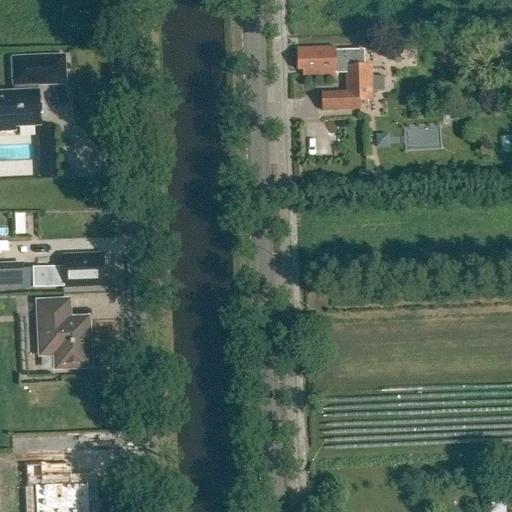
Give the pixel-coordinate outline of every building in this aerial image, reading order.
[(335,49),(299,50),(299,71),(305,71),(305,77),(335,76),(335,74),(345,74),(345,94),(322,94),(322,112),(359,111),(358,102),(371,102),(371,92),(385,92),(384,77),(371,78),(370,67),(359,67),(359,51),(335,52),(335,49)] [(64,58),(12,60),(13,90),(13,93),(0,93),(0,132),(15,132),(15,128),(40,127),(38,86),(65,85),(64,58)] [(63,268),(32,269),(33,291),(64,289),(105,288),(103,261),(97,262),(97,256),(62,257),(63,268)] [(67,304),(39,305),(41,356),(59,355),(60,369),(88,368),(86,321),(68,322),(67,304)] [(70,500),(69,495),(57,495),(57,489),(41,490),(41,470),(0,471),(0,511),(70,511),(77,511),(76,499),(70,500)]
